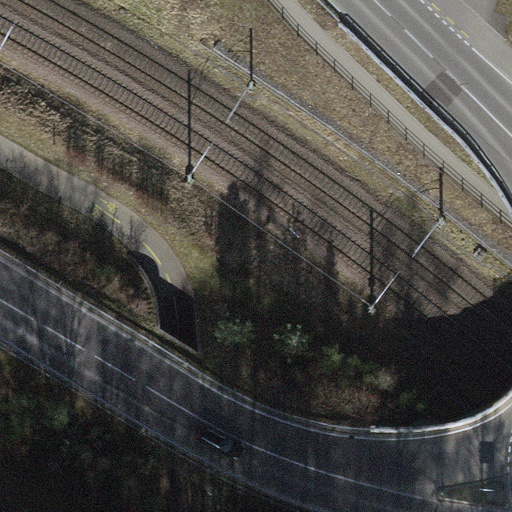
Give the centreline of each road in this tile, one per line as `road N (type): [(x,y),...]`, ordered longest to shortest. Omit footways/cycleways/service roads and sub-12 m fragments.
road 1 (primary): [(511,502),(357,480),(286,458),(206,421),(0,297)]
road 2 (primary): [(378,0),(511,132)]
